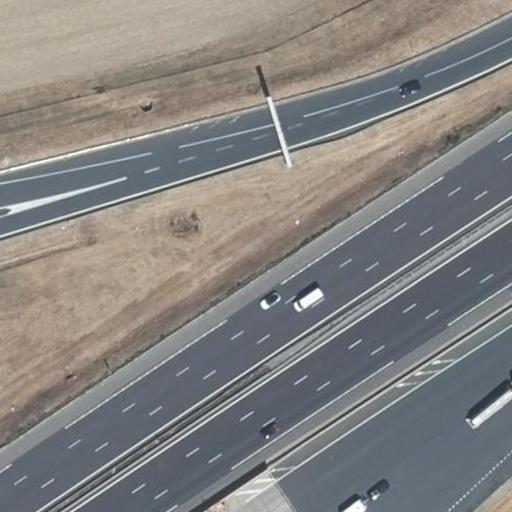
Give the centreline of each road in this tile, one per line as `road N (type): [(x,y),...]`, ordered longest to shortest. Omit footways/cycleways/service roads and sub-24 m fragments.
road 1 (motorway): [(511,159),(0,502)]
road 2 (motorway): [(111,511),(511,247)]
road 3 (motorway): [(511,44),(351,117),(211,159)]
road 4 (motorway): [(284,511),(511,375)]
road 5 (motorway): [(211,159),(0,222)]
road 6 (motorway): [(211,159),(0,191)]
road 7 (motorway): [(389,511),(511,383)]
